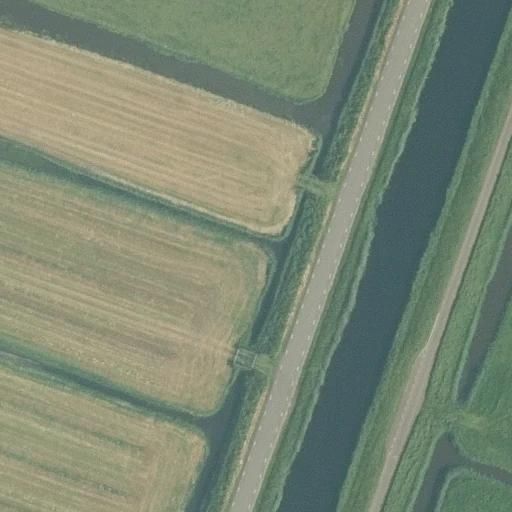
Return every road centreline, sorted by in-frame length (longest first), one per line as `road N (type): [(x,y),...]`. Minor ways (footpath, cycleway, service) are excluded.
road 1 (tertiary): [(234,511),(413,0)]
road 2 (unclassified): [(377,511),(511,114)]
